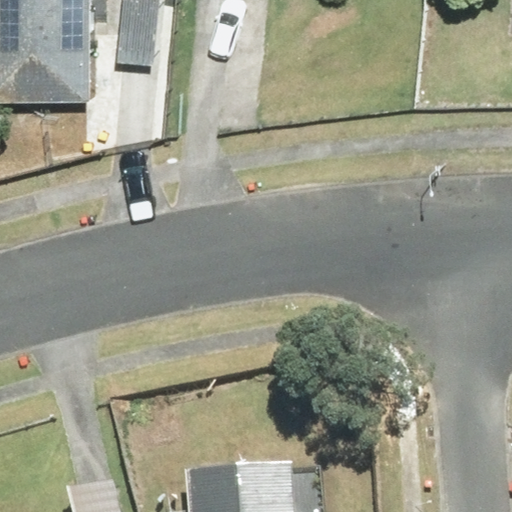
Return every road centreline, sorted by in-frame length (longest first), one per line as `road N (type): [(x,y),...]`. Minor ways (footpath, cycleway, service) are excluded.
road 1 (residential): [(0,302),(67,280),(449,232)]
road 2 (residential): [(449,232),(472,511)]
